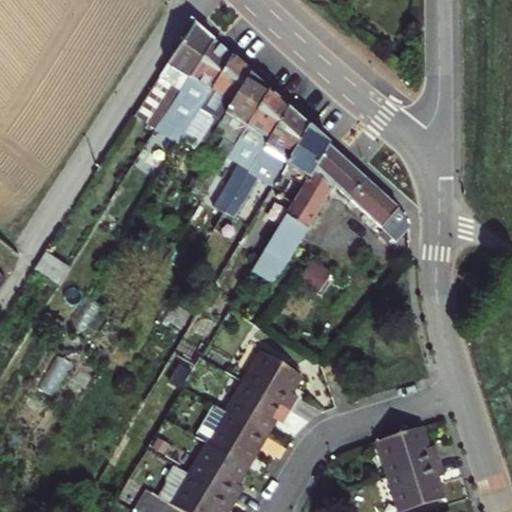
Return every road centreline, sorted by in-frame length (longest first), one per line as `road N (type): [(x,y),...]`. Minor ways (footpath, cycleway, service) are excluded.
road 1 (residential): [(437,152),(380,115),(248,0)]
road 2 (residential): [(272,511),(326,440),(463,393)]
road 3 (residential): [(435,208),(436,297),(463,393)]
road 4 (residential): [(439,0),(437,152)]
road 5 (residential): [(463,393),(501,511)]
